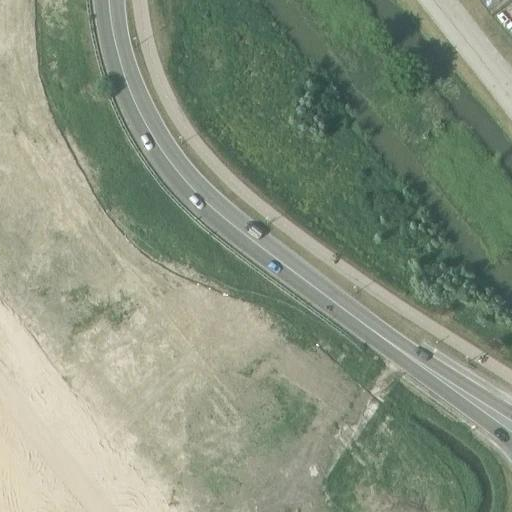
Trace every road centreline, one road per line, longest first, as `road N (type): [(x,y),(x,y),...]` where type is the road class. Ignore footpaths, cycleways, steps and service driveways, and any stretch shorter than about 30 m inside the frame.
road 1 (tertiary): [(109,0),(130,87),(173,164),(207,203),(457,392)]
road 2 (unclassified): [(0,379),(106,511)]
road 3 (unclassified): [(511,102),(431,0)]
